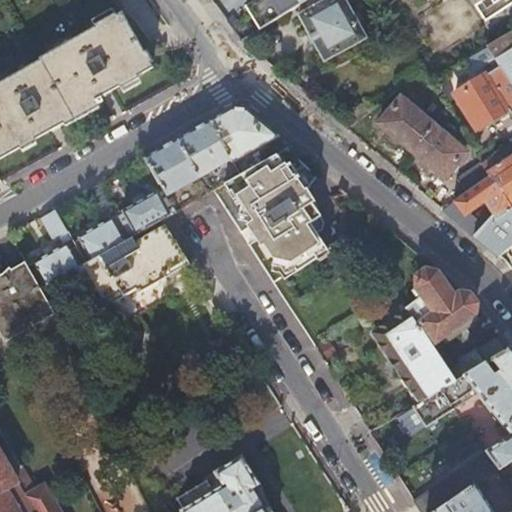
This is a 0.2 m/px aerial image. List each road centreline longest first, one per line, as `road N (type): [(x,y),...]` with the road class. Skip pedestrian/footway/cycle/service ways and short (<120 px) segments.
road 1 (residential): [(511,316),(484,280),(237,78)]
road 2 (residential): [(386,511),(212,240)]
road 3 (residential): [(237,78),(0,213)]
